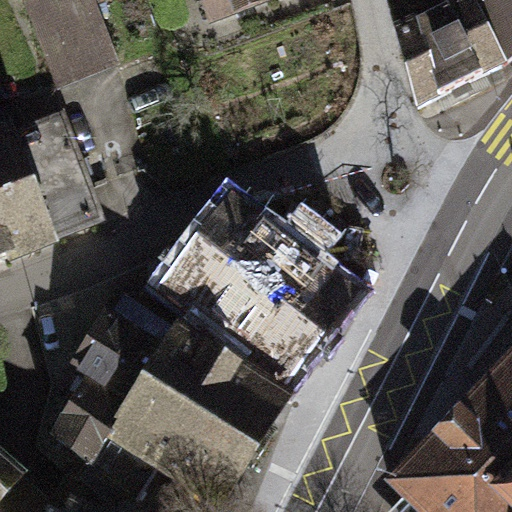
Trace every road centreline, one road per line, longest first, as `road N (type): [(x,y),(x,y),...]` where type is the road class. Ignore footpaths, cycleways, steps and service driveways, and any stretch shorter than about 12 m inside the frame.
road 1 (tertiary): [(318,511),(479,196)]
road 2 (residential): [(369,0),(396,132),(479,196)]
